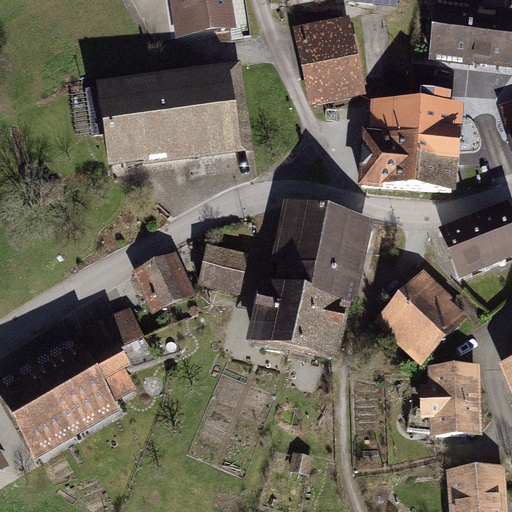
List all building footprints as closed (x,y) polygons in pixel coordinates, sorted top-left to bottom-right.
[(226,0),(184,0),(190,37),(231,31),(226,0)] [(475,17),(437,12),(431,58),(470,62),(475,17)] [(511,39),(511,20),(475,17),(470,62),(509,67),(511,39)] [(329,41),(304,46),(316,106),(358,97),(343,21),(326,25),(329,41)] [(387,72),(386,108),(407,109),(409,74),(387,72)] [(102,87),(89,91),(95,135),(108,133),(112,164),(247,145),(238,80),(103,99),(102,87)] [(421,110),(417,163),(453,165),(456,113),(442,112),(443,105),(421,103),(421,110)] [(510,126),(511,130),(511,107),(502,111),(506,127),(510,126)] [(407,109),(386,108),(384,140),(366,138),(362,187),(408,190),(410,162),(417,163),(421,110),(407,109)] [(417,163),(410,162),(408,190),(451,194),(453,165),(417,163)] [(38,206),(48,203),(43,189),(33,193),(38,206)] [(305,296),(299,323),(296,322),(290,350),(331,358),(362,222),(296,207),(283,267),(316,275),(311,298),(305,296)] [(511,224),(506,211),(469,226),(486,266),(511,255),(511,224)] [(469,226),(445,236),(461,276),(486,266),(469,226)] [(245,259),(207,251),(200,285),(238,293),(245,259)] [(171,259),(139,273),(156,309),(187,295),(171,259)] [(278,289),(268,287),(256,342),(290,350),(296,322),(299,323),(305,296),(311,298),(316,275),(283,267),(278,289)] [(423,276),(385,316),(429,358),(459,327),(438,307),(441,304),(445,308),(450,302),(423,276)] [(88,344),(96,359),(98,363),(114,353),(143,340),(129,310),(82,332),(88,344)] [(39,374),(70,427),(110,404),(105,397),(86,365),(78,351),(39,374)] [(126,372),(114,353),(98,363),(96,359),(86,365),(105,397),(130,383),(124,373),(126,372)] [(474,373),(434,374),(435,392),(423,393),(423,411),(411,410),(407,431),(436,436),(436,438),(476,436),(474,373)] [(39,374),(1,396),(32,449),(70,427),(39,374)] [(307,476),(310,461),(295,457),(292,472),(307,476)] [(497,474),(454,476),(457,511),(504,511),(503,494),(499,494),(497,474)] [(97,511),(115,511),(119,503),(110,496),(104,497),(97,511)]
